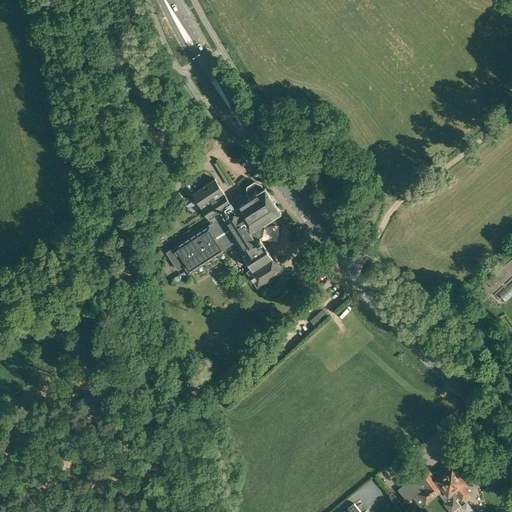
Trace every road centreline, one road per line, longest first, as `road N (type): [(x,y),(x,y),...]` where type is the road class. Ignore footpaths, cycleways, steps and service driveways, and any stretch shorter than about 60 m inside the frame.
road 1 (secondary): [(511,434),(349,272),(248,136)]
road 2 (unclassified): [(180,511),(124,237)]
road 3 (unclassified): [(123,230),(72,0)]
road 4 (track): [(365,254),(391,208),(511,111)]
road 5 (secondary): [(162,0),(196,66),(248,136)]
road 6 (secondary): [(248,136),(167,0)]
road 7 (unclassified): [(0,308),(124,237)]
